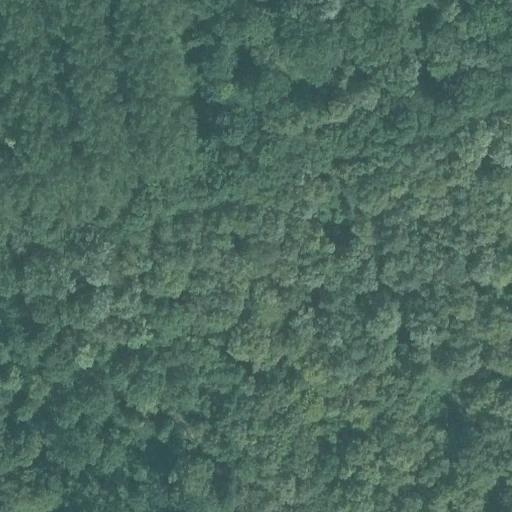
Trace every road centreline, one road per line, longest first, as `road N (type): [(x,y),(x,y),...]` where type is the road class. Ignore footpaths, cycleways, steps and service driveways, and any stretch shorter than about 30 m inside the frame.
road 1 (track): [(511,76),(0,238)]
road 2 (track): [(0,190),(511,28)]
road 3 (track): [(329,135),(420,327),(511,484)]
